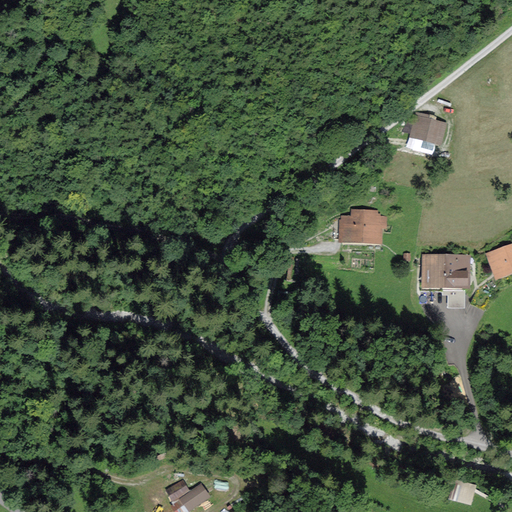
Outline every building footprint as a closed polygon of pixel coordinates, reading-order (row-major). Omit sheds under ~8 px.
[(446,125),(414,117),(409,141),(441,148),(446,125)] [(353,211),(353,218),(340,218),(340,250),(383,251),(384,233),(388,233),(388,217),(382,217),(377,211),(353,211)] [(511,249),(487,258),(498,289),(511,284),(511,249)] [(472,300),(472,258),(425,257),(424,299),(472,300)] [(486,315),(494,298),(480,291),(472,308),(486,315)] [(476,485),(454,479),(449,499),(471,505),(476,485)] [(188,511),(196,511),(212,501),(202,487),(181,502),(188,511)]
